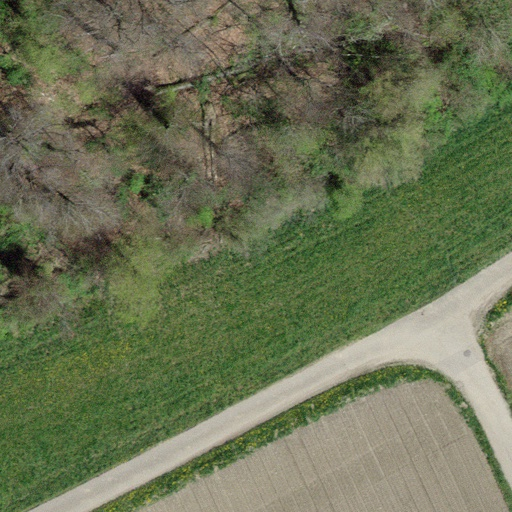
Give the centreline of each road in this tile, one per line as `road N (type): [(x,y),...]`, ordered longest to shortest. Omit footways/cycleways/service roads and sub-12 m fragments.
road 1 (unclassified): [(440,316),(33,511)]
road 2 (track): [(511,269),(440,316),(511,474)]
